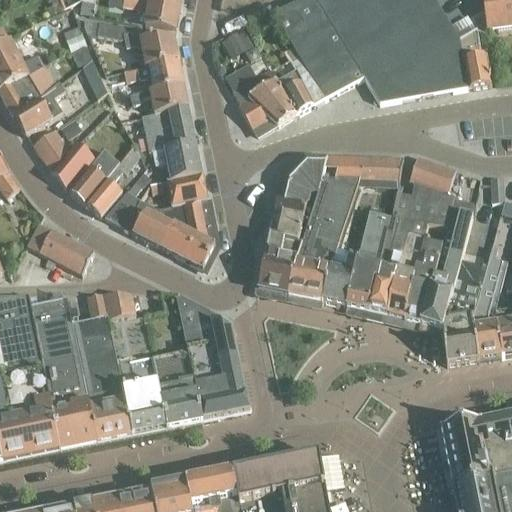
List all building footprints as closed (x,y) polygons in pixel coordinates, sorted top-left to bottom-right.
[(124,0),(125,3),(137,5),(149,7),(179,13),(181,0),(124,0)] [(311,0),(272,19),(271,20),(298,64),(325,105),(363,84),(337,41),(312,0),(311,0)] [(312,0),(337,41),(363,84),(379,110),(467,94),(460,45),(451,32),(431,0),(312,0)] [(511,0),(482,0),(487,34),(511,30),(511,0)] [(137,5),(125,3),(123,11),(136,13),(137,5)] [(81,6),(79,18),(91,20),(93,8),(81,6)] [(55,7),(45,12),(50,20),(59,15),(55,7)] [(179,13),(149,7),(145,31),(175,36),(179,13)] [(272,19),(266,7),(244,18),(250,30),(271,20),(272,19)] [(460,45),(467,94),(490,90),(486,62),(480,63),(476,35),(468,22),(451,32),(460,45)] [(144,73),(178,66),(173,41),(167,42),(167,38),(144,43),(142,35),(125,38),(124,31),(99,27),(96,40),(120,45),(124,44),(126,53),(135,52),(137,60),(142,60),(144,73)] [(79,33),(66,38),(73,56),(83,51),(86,49),(79,33)] [(252,52),(242,34),(221,46),(231,64),(252,52)] [(9,43),(0,47),(0,95),(28,80),(42,71),(34,56),(20,64),(9,43)] [(89,62),(83,51),(73,56),(68,59),(74,70),(89,62)] [(294,78),(277,87),(295,121),(325,105),(298,64),(290,69),(294,78)] [(144,73),(136,74),(123,77),(124,86),(138,84),(138,85),(150,83),(152,96),(183,89),(178,66),(144,73)] [(83,73),(90,86),(98,80),(91,67),(83,73)] [(0,95),(0,99),(14,121),(39,104),(42,103),(41,101),(55,91),(42,71),(28,80),(0,95)] [(270,75),(256,83),(231,98),(239,111),(237,112),(251,136),(253,135),(257,142),(275,130),(276,132),(295,121),(277,87),(270,75)] [(14,121),(13,122),(25,141),(52,124),(61,118),(53,104),(65,97),(59,88),(55,91),(41,101),(42,103),(39,104),(14,121)] [(183,89),(152,96),(129,100),(131,110),(144,108),(143,102),(151,101),(155,119),(155,120),(188,112),(183,89)] [(99,91),(67,113),(77,127),(108,104),(99,91)] [(155,120),(155,119),(141,122),(148,158),(151,157),(195,149),(188,112),(155,120)] [(73,125),(60,135),(67,146),(81,136),(73,125)] [(55,136),(32,152),(41,164),(62,146),(55,136)] [(69,155),(62,146),(41,164),(50,178),(69,155)] [(69,155),(50,178),(66,195),(93,163),(75,148),(69,155)] [(201,179),(195,149),(151,157),(154,170),(167,168),(170,186),(201,179)] [(125,178),(135,167),(140,161),(134,150),(120,167),(84,210),(100,223),(121,198),(111,190),(122,176),(125,178)] [(104,154),(69,197),(84,210),(120,167),(113,161),(104,154)] [(276,208),(268,240),(257,293),(287,299),(295,266),(300,249),(296,247),(306,207),(308,207),(310,199),(314,197),(317,197),(318,196),(320,184),(324,162),(303,161),(282,183),(276,208)] [(356,193),(357,193),(367,164),(338,163),(335,181),(333,186),(320,184),(318,196),(317,197),(305,233),(300,249),(295,266),(287,299),(321,306),(328,274),(331,265),(356,193)] [(367,164),(357,193),(395,193),(402,166),(367,164)] [(418,164),(409,189),(414,190),(422,193),(430,168),(418,164)] [(0,193),(6,203),(20,194),(0,166),(0,193)] [(430,168),(422,193),(434,197),(442,172),(430,168)] [(442,172),(434,197),(448,201),(455,176),(442,172)] [(207,206),(201,179),(170,186),(150,190),(151,198),(162,196),(162,192),(168,191),(173,213),(207,206)] [(489,210),(502,209),(500,184),(487,185),(489,210)] [(104,223),(123,232),(140,206),(134,201),(141,192),(135,187),(128,196),(104,223)] [(411,203),(395,200),(390,223),(393,224),(394,223),(411,225),(427,230),(445,233),(449,215),(452,202),(448,201),(434,197),(422,193),(414,190),(411,203)] [(434,281),(419,330),(440,337),(457,280),(461,266),(470,221),(473,209),(452,202),(449,215),(445,233),(442,250),(434,281)] [(207,206),(173,213),(157,216),(140,206),(123,232),(203,275),(215,248),(207,206)] [(500,220),(511,222),(511,209),(503,207),(500,220)] [(354,279),(346,312),(366,316),(373,286),(376,287),(379,273),(381,265),(385,252),(390,233),(393,224),(390,223),(368,219),(358,260),(354,279)] [(408,237),(411,225),(394,223),(393,224),(390,233),(385,252),(381,265),(379,273),(376,287),(373,286),(366,316),(385,321),(394,288),(397,276),(398,273),(399,266),(409,269),(416,239),(408,237)] [(427,230),(411,225),(408,237),(416,239),(409,269),(399,266),(398,273),(397,276),(410,280),(409,283),(414,284),(407,311),(403,325),(405,326),(419,330),(434,281),(442,250),(427,246),(429,243),(423,241),(427,230)] [(38,228),(26,252),(39,258),(51,235),(38,228)] [(51,235),(39,258),(82,280),(94,257),(51,235)] [(354,279),(358,260),(348,257),(345,268),(331,265),(328,274),(321,306),(346,312),(354,279)] [(471,324),(485,273),(461,266),(457,280),(440,337),(445,370),(477,366),(471,324)] [(485,273),(471,324),(477,366),(501,363),(494,321),(483,323),(490,297),(498,299),(504,272),(486,267),(485,273)] [(410,280),(397,276),(394,288),(385,321),(403,325),(407,311),(414,284),(409,283),(410,280)] [(511,276),(507,298),(509,316),(494,318),(493,317),(501,363),(511,361),(511,276)] [(227,323),(176,299),(175,298),(187,356),(201,426),(227,421),(250,416),(245,397),(231,333),(228,332),(227,323)] [(45,383),(31,312),(28,299),(0,300),(0,313),(30,461),(60,455),(45,383)] [(104,300),(108,324),(135,319),(131,299),(104,300)] [(132,439),(117,366),(108,324),(104,300),(87,304),(92,328),(72,332),(73,335),(97,448),(132,441),(132,439)] [(85,392),(73,335),(72,332),(67,305),(31,312),(45,383),(60,455),(97,448),(85,392)] [(0,462),(1,468),(30,461),(24,429),(0,313),(0,462)] [(187,356),(151,363),(165,432),(166,433),(201,426),(187,356)] [(128,368),(127,364),(117,366),(132,439),(165,432),(151,363),(128,368)] [(451,494),(511,480),(511,420),(439,435),(420,439),(431,498),(445,495),(451,494)] [(318,460),(233,477),(239,511),(240,511),(325,495),(335,493),(344,492),(338,459),(319,463),(318,460)] [(190,511),(239,511),(233,477),(185,487),(190,511)] [(511,511),(511,480),(451,494),(454,511),(511,511)] [(190,511),(185,487),(151,494),(154,511),(190,511)] [(154,511),(151,494),(117,501),(119,511),(154,511)] [(327,511),(325,495),(240,511),(327,511)] [(119,511),(117,501),(94,506),(94,511),(119,511)]
